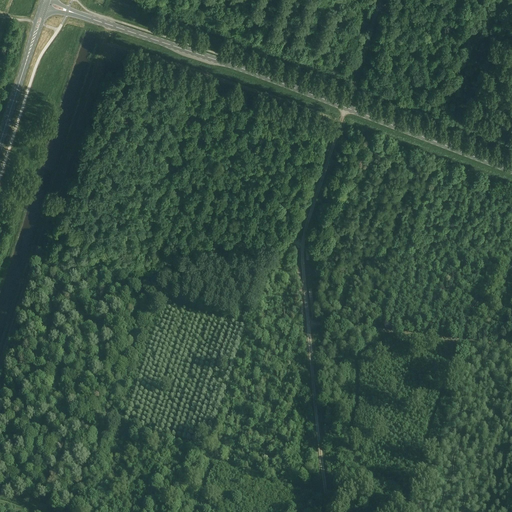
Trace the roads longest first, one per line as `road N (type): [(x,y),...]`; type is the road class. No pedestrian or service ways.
road 1 (tertiary): [(511,171),(44,4)]
road 2 (track): [(0,356),(110,25)]
road 3 (track): [(314,198),(302,245),(328,511)]
road 4 (track): [(309,322),(511,344)]
road 5 (secondary): [(0,147),(44,4)]
